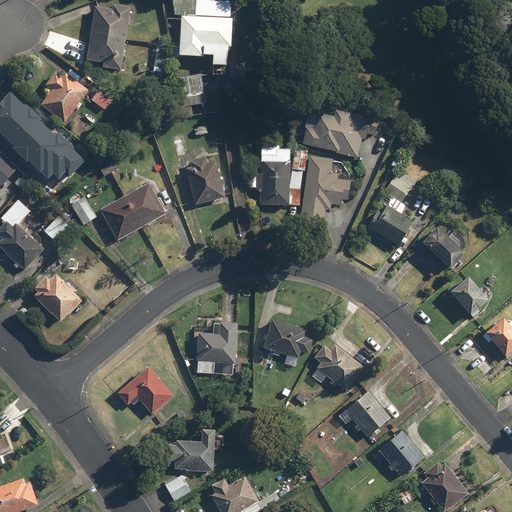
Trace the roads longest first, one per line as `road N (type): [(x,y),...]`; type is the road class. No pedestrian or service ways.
road 1 (residential): [(511,453),(384,307),(303,264),(235,266),(174,287),(47,391)]
road 2 (residential): [(47,391),(129,511)]
